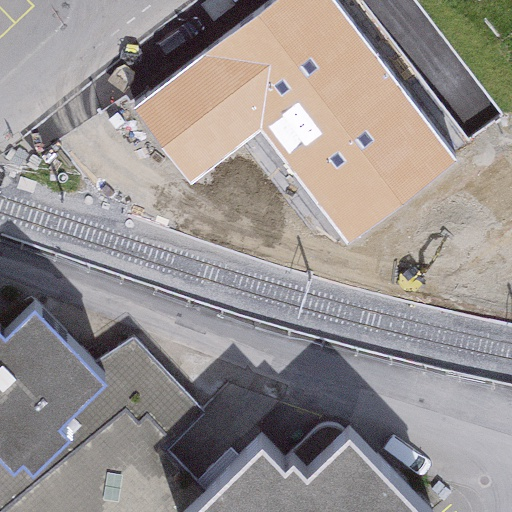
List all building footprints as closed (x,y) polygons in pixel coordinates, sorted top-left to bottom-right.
[(329,76),(274,0),(257,0),(142,82),(190,150),(200,143),(267,236),(324,196),(313,181),(353,153),(348,145),(374,126),(335,71),(329,76)] [(0,319),(0,444),(10,455),(16,448),(27,459),(65,422),(55,413),(98,371),(24,296),(0,319)] [(108,396),(148,402),(157,344),(117,338),(108,396)] [(172,365),(138,401),(175,436),(209,399),(172,365)] [(125,400),(3,511),(175,511),(167,504),(197,477),(125,400)] [(422,511),(427,508),(339,416),(298,455),(285,441),(276,450),(253,425),(167,504),(175,511),(422,511)]
